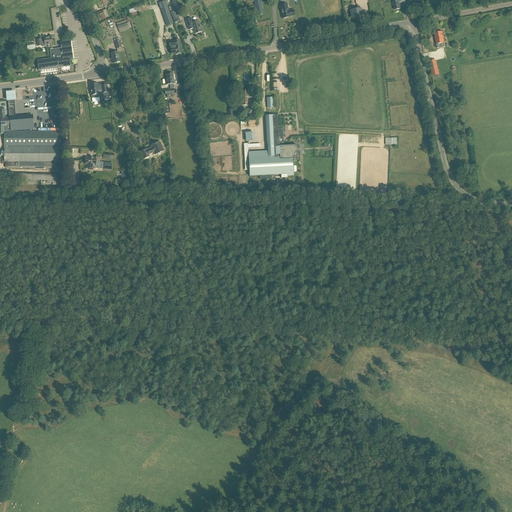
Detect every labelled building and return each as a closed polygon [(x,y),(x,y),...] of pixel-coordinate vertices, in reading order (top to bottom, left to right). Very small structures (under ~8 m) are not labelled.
[(263,14),(259,0),(253,0),(257,15),(263,14)] [(392,0),(393,1),(393,2),(394,10),(400,9),(400,5),(405,4),(404,0),(392,0)] [(288,11),(287,4),(279,5),(282,19),(290,17),(294,16),(293,10),(288,11)] [(172,6),(168,7),(174,23),(180,21),(176,11),(174,11),(172,6)] [(362,16),(360,9),(360,6),(354,7),(354,10),(350,11),(352,18),(362,16)] [(99,21),(106,19),(106,18),(109,16),(105,10),(96,14),(99,21)] [(169,13),(163,15),(167,26),(173,24),(169,13)] [(191,19),(185,21),(188,30),(193,29),(195,34),(202,32),(199,21),(193,23),(191,19)] [(129,30),(126,20),(116,23),(120,33),(129,30)] [(444,43),(442,32),(434,34),(436,44),(444,43)] [(172,36),(173,41),(170,41),(171,54),(181,53),(180,40),(177,41),(177,36),(172,36)] [(34,37),(27,38),(28,50),(35,49),(34,37)] [(41,39),(37,40),(38,46),(41,46),(41,47),(46,47),(46,45),(52,45),(51,37),(44,38),(44,40),(41,40),(41,39)] [(111,60),(112,60),(113,64),(121,61),(118,52),(122,51),(122,48),(120,40),(114,42),(117,49),(117,52),(110,54),(112,58),(110,58),(111,60)] [(61,43),(61,48),(50,50),(51,59),(38,61),(39,71),(58,68),(59,68),(70,66),(70,60),(73,59),(70,41),(61,43)] [(430,67),(432,75),(438,74),(436,65),(430,67)] [(98,84),(89,85),(91,95),(92,99),(99,98),(99,94),(102,93),(103,97),(108,96),(108,94),(108,93),(112,92),(110,84),(102,86),(101,84),(98,84)] [(170,89),(164,90),(165,95),(167,94),(167,98),(173,97),(172,94),(174,94),(173,89),(170,89)] [(16,90),(6,91),(7,95),(7,100),(17,100),(16,94),(16,90)] [(240,103),(242,103),(242,105),(247,105),(247,103),(249,103),(249,91),(240,91),(240,103)] [(4,108),(0,108),(0,117),(1,127),(4,126),(10,126),(10,131),(34,129),(32,116),(15,117),(14,100),(8,100),(9,118),(6,118),(5,115),(4,115),(4,108)] [(278,115),(268,116),(270,144),(270,151),(280,151),(280,146),(279,132),(278,115)] [(4,134),(4,147),(62,147),(62,132),(4,132),(4,134)] [(397,138),(385,138),(385,147),(398,146),(397,138)] [(146,150),(140,152),(143,160),(149,157),(149,155),(154,153),(155,155),(164,151),(160,142),(151,146),(152,148),(147,150),(146,150)] [(260,148),(260,144),(244,144),(244,158),(248,158),(247,148),(260,148)] [(270,151),(249,152),(250,176),(294,174),(293,159),(295,159),(295,154),(298,154),(297,145),(284,146),(280,146),(280,151),(270,151)] [(4,147),(4,162),(62,162),(62,147),(4,147)] [(85,161),(85,165),(86,165),(86,169),(94,170),(94,168),(95,168),(99,169),(100,162),(97,162),(85,161)] [(104,170),(109,170),(112,171),(112,163),(104,163),(104,170)] [(155,434),(136,434),(137,437),(138,440),(140,443),(143,445),(147,446),(150,445),(153,442),(154,439),(155,434)]
